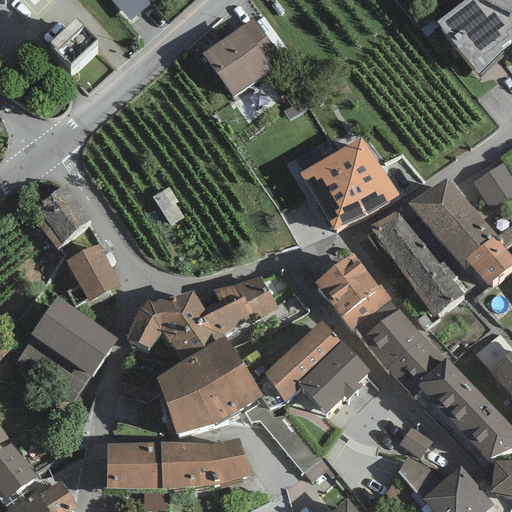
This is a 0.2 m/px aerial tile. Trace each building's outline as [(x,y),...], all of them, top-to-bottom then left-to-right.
[(152,2),(150,0),(110,0),(131,22),(152,2)] [(511,0),(464,0),(437,21),(480,76),(504,51),(500,47),(511,39),(511,33),(511,32),(511,0)] [(252,18),(241,26),(265,59),(276,50),(252,18)] [(70,65),(96,39),(76,19),(50,44),(70,65)] [(265,59),(241,26),(202,54),(232,96),(272,69),(265,59)] [(302,100),(284,112),(289,120),(308,109),(302,100)] [(363,137),(301,173),(336,232),(398,196),(363,137)] [(511,195),(511,175),(503,163),(471,185),(490,211),(511,195)] [(447,178),(407,204),(464,269),(470,265),(466,260),(494,237),(497,235),(447,178)] [(58,249),(91,220),(66,186),(29,211),(58,249)] [(170,199),(156,207),(171,235),(186,228),(170,199)] [(397,212),(368,229),(435,317),(463,296),(451,281),(457,278),(444,261),(438,265),(397,212)] [(511,226),(497,235),(494,237),(504,250),(511,244),(511,226)] [(494,237),(466,260),(470,265),(488,286),(511,266),(511,258),(504,250),(494,237)] [(99,243),(66,261),(89,303),(122,286),(99,243)] [(353,254),(315,282),(352,330),(355,328),(389,302),(392,300),(381,286),(378,288),(353,254)] [(234,285),(195,294),(207,315),(202,318),(215,342),(225,336),(254,319),(256,323),(278,309),(260,278),(234,285)] [(165,334),(202,318),(207,315),(195,294),(193,291),(151,304),(156,314),(152,316),(162,331),(165,334)] [(57,297),(30,335),(33,336),(89,376),(90,376),(91,377),(118,340),(57,297)] [(156,314),(151,304),(148,300),(141,308),(127,339),(149,349),(162,331),(152,316),(156,314)] [(398,309),(396,311),(389,302),(355,328),(362,337),(386,370),(424,339),(398,309)] [(202,318),(165,334),(181,362),(215,342),(202,318)] [(323,321),(263,374),(287,402),(303,388),(298,383),(341,342),(323,321)] [(73,403),(90,376),(89,376),(33,336),(13,368),(73,403)] [(264,395),(225,336),(215,342),(181,362),(156,377),(177,435),(214,423),(216,426),(264,395)] [(444,361),(424,339),(386,370),(413,398),(423,390),(418,384),(444,361)] [(369,371),(341,342),(298,383),(303,388),(326,414),(344,397),(347,400),(361,387),(357,383),(369,371)] [(511,352),(487,370),(511,399),(511,352)] [(511,448),(511,427),(446,359),(444,361),(418,384),(423,390),(491,459),(511,448)] [(129,382),(125,403),(151,409),(155,387),(129,382)] [(0,425),(0,442),(9,437),(0,425)] [(432,443),(411,428),(399,444),(420,459),(432,443)] [(240,439),(210,444),(219,484),(250,476),(240,439)] [(160,443),(107,445),(107,488),(163,489),(160,443)] [(210,444),(160,443),(163,489),(219,484),(210,444)] [(11,444),(0,452),(0,490),(7,499),(36,476),(11,444)] [(443,482),(408,458),(398,473),(423,499),(443,482)] [(511,461),(495,462),(491,493),(511,496),(511,461)] [(443,482),(423,499),(433,511),(486,511),(494,505),(461,467),(443,482)] [(62,481),(39,495),(49,511),(55,511),(56,511),(69,511),(77,507),(62,481)] [(410,495),(393,483),(384,497),(400,509),(410,495)] [(55,511),(49,511),(39,495),(36,492),(7,511),(56,511),(55,511)] [(166,495),(143,495),(143,511),(166,511),(166,495)] [(358,511),(348,500),(332,511),(358,511)]
